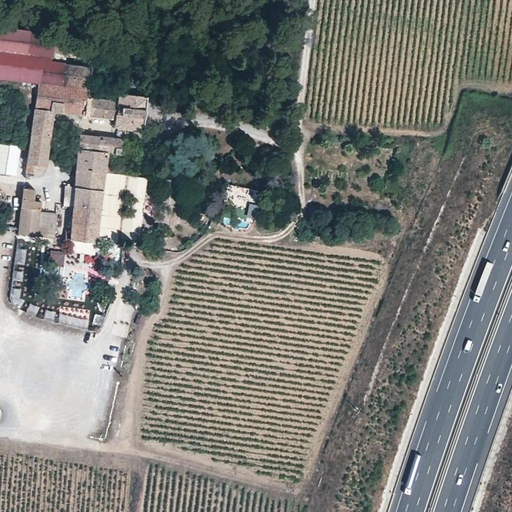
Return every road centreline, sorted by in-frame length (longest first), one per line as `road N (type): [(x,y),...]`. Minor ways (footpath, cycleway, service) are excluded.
road 1 (unknown): [(293,2),(273,230),(217,227),(169,263)]
road 2 (unknown): [(0,424),(133,452),(137,361),(169,263)]
road 3 (motorway): [(511,229),(410,511)]
road 4 (unknown): [(0,321),(88,332),(114,313),(140,269),(169,263)]
road 5 (motorway): [(447,511),(511,328)]
